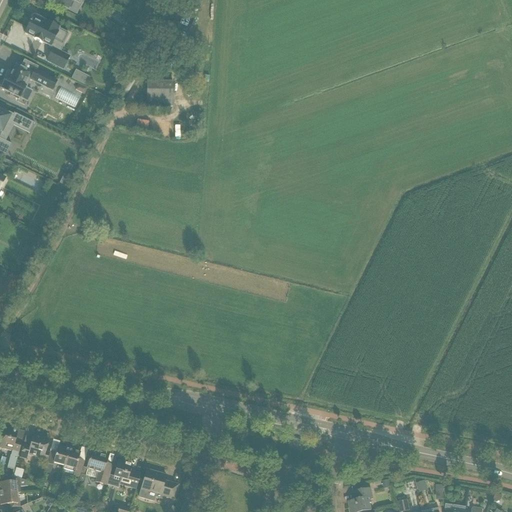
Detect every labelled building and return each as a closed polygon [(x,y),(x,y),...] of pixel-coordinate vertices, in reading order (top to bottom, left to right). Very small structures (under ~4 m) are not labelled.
[(51,3),(59,8),(60,6),(68,10),(72,1),(80,5),(82,0),(48,0),(52,2),(51,3)] [(50,48),(55,39),(63,43),(68,35),(45,23),(46,21),(34,15),(33,15),(32,16),(31,16),(31,17),(31,18),(31,19),(31,20),(31,21),(30,22),(29,24),(30,24),(24,35),(33,40),(35,41),(36,41),(39,42),(39,43),(41,44),(41,43),(50,48)] [(150,38),(144,50),(156,56),(162,44),(150,38)] [(62,70),(69,57),(53,49),(46,62),(62,70)] [(124,75),(127,69),(119,65),(116,71),(124,75)] [(56,82),(34,71),(32,75),(15,66),(9,80),(6,78),(4,81),(3,80),(0,85),(0,86),(1,87),(0,89),(10,95),(9,96),(18,101),(19,99),(19,100),(25,88),(23,87),(27,79),(52,91),(56,82)] [(85,86),(89,79),(76,72),(72,79),(85,86)] [(146,107),(173,108),(174,83),(146,82),(146,107)] [(0,153),(5,156),(11,145),(0,139),(0,133),(1,133),(7,121),(28,132),(32,124),(34,125),(34,124),(13,114),(13,115),(7,112),(5,115),(0,112),(0,153)] [(70,179),(63,175),(59,184),(66,187),(70,179)] [(20,258),(18,262),(26,267),(28,262),(20,258)] [(2,287),(0,290),(0,301),(6,304),(12,292),(2,287)] [(11,453),(18,455),(20,449),(22,441),(15,440),(18,431),(11,429),(10,431),(3,430),(0,442),(0,448),(4,450),(5,447),(12,449),(11,453)] [(23,444),(19,458),(26,460),(27,455),(43,460),(45,453),(48,441),(41,438),(41,439),(32,437),(30,445),(23,444)] [(53,463),(64,466),(69,447),(65,446),(64,449),(57,447),(56,453),(50,452),(46,464),(44,473),(50,474),(53,466),(53,463)] [(69,447),(64,466),(62,473),(73,476),(80,478),(82,469),(84,461),(78,460),(80,453),(73,452),(74,449),(69,447)] [(95,483),(106,486),(112,466),(105,464),(107,458),(91,454),(86,470),(87,470),(85,476),(96,479),(95,483)] [(113,477),(120,479),(118,485),(136,490),(140,474),(130,471),(132,465),(118,461),(113,477)] [(138,498),(153,502),(154,498),(164,500),(164,498),(174,500),(178,486),(164,482),(166,476),(146,471),(138,498)] [(0,494),(16,493),(16,494),(20,493),(19,480),(17,479),(4,475),(5,484),(0,483),(0,494)] [(424,481),(418,483),(420,491),(427,489),(424,481)] [(371,500),(373,500),(371,488),(352,492),(354,501),(348,502),(350,511),(367,511),(371,511),(370,504),(371,503),(371,500)] [(16,493),(0,494),(0,505),(6,505),(6,511),(9,511),(19,508),(18,500),(16,500),(16,494),(16,493)] [(404,511),(404,508),(409,507),(407,500),(398,502),(399,511),(404,511)] [(71,507),(76,508),(80,510),(82,504),(73,501),(71,507)]
